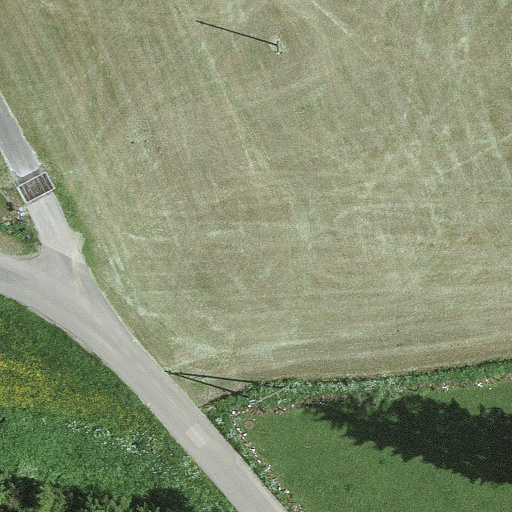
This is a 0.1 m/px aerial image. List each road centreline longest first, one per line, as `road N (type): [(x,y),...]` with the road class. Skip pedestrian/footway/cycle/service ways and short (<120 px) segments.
road 1 (unclassified): [(0,266),(78,290),(280,511)]
road 2 (track): [(78,290),(0,115)]
